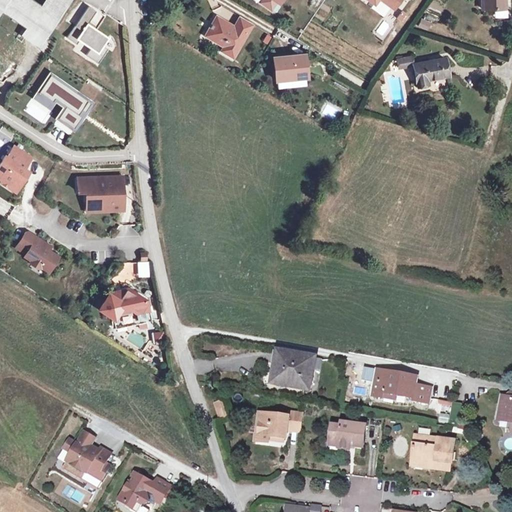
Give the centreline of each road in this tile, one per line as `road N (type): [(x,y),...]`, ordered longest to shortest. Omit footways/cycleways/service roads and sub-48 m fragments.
road 1 (residential): [(176,333),(193,329),(449,376)]
road 2 (residential): [(227,490),(439,501)]
road 3 (residential): [(227,490),(176,333)]
road 4 (residential): [(142,153),(78,156),(0,112)]
road 5 (residential): [(142,153),(134,0)]
road 6 (residential): [(153,241),(96,242),(26,215)]
